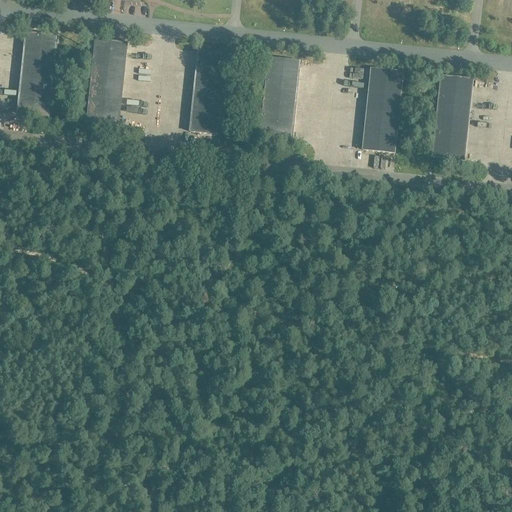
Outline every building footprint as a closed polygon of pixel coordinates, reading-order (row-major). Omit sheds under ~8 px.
[(49,118),(57,37),(26,33),(18,114),(29,116),(49,118)] [(87,122),(118,125),(127,44),(96,41),(87,122)] [(221,136),(230,55),(199,51),(190,132),(221,136)] [(260,140),(291,143),(300,62),(269,59),(260,140)] [(394,154),(403,73),(372,70),(363,151),(394,154)] [(433,158),(464,161),(472,80),(441,77),(433,158)]
